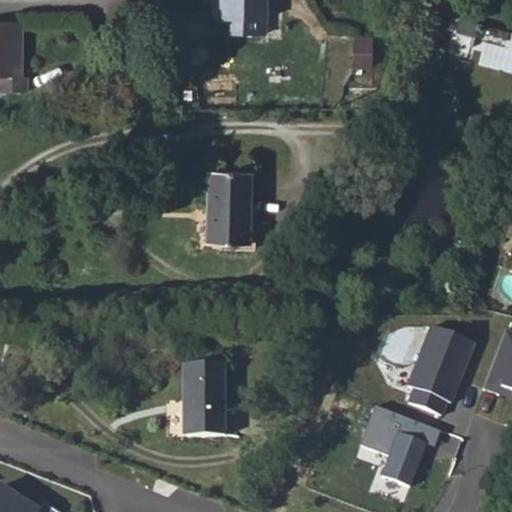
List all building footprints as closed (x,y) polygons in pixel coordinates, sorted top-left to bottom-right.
[(223,0),(223,38),(265,39),(265,0),(223,0)] [(19,83),(19,27),(0,27),(0,97),(27,98),(27,83),(19,83)] [(211,181),(208,251),(251,253),(254,183),(211,181)] [(487,337),(440,317),(411,387),(458,407),(487,337)] [(511,328),(507,326),(479,390),(499,398),(505,385),(511,388),(511,328)] [(183,369),(184,441),(224,440),(223,368),(183,369)] [(439,433),(367,405),(351,447),(384,460),(376,480),(414,495),(439,433)] [(10,474),(0,487),(0,511),(69,511),(71,510),(48,494),(45,499),(10,474)]
